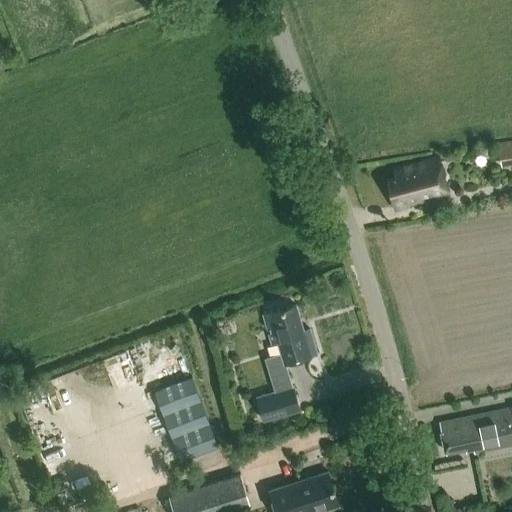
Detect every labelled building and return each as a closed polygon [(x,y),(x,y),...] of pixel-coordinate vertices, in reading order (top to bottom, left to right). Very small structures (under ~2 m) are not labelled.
[(89,0),(97,21),(123,12),(119,0),(89,0)] [(511,141),(497,143),(501,165),(511,163),(511,141)] [(428,202),(450,196),(439,157),(394,169),(396,177),(388,180),(395,209),(411,205),(409,200),(426,195),(428,202)] [(272,344),(278,342),(282,353),(267,357),(277,391),(257,397),(264,420),(300,409),(294,387),(293,387),(286,364),(317,354),(310,329),(304,331),(296,305),(264,314),(272,344)] [(200,374),(162,387),(184,454),(223,441),(200,374)] [(474,454),(511,445),(511,407),(440,423),(446,452),(473,446),(474,454)] [(318,511),(319,511),(339,505),(328,472),(270,490),(277,511),(318,511)] [(235,511),(251,507),(240,473),(169,495),(174,511),(235,511)]
